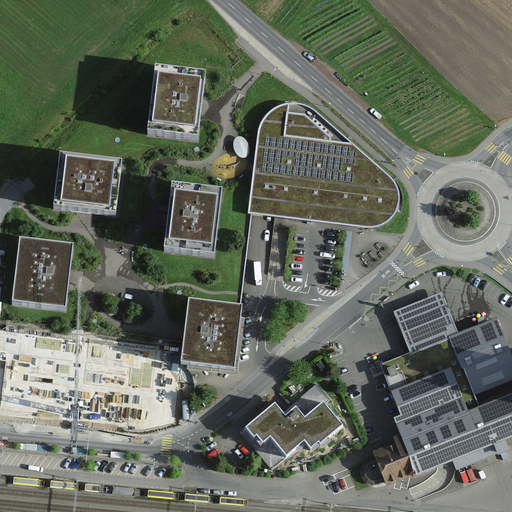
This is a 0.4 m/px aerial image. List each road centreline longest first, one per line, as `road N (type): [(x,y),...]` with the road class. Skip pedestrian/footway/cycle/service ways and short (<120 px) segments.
road 1 (tertiary): [(0,433),(139,448),(184,442),(433,239)]
road 2 (secondary): [(224,0),(432,183)]
